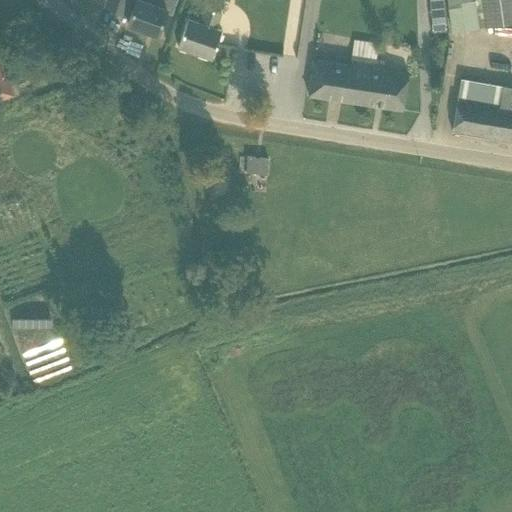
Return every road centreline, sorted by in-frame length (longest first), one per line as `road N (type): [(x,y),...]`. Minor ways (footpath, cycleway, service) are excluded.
road 1 (residential): [(154,87),(197,111),(253,125),(511,163)]
road 2 (residential): [(154,87),(49,0)]
